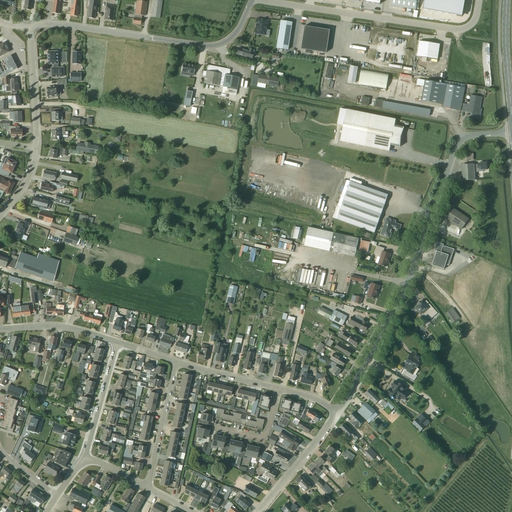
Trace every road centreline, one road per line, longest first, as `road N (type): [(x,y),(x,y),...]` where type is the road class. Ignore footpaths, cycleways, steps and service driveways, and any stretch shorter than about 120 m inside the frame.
road 1 (tertiary): [(335,414),(398,304),(459,143),(511,131)]
road 2 (unclassified): [(30,29),(55,24),(217,46),(237,31),(252,0)]
road 3 (unclassified): [(254,0),(455,29),(471,25),(479,0)]
road 4 (unknown): [(338,175),(273,162),(261,171),(268,181),(311,194),(333,189)]
road 5 (residential): [(147,487),(176,360)]
road 6 (residential): [(258,511),(335,414)]
road 7 (residential): [(117,342),(85,459)]
